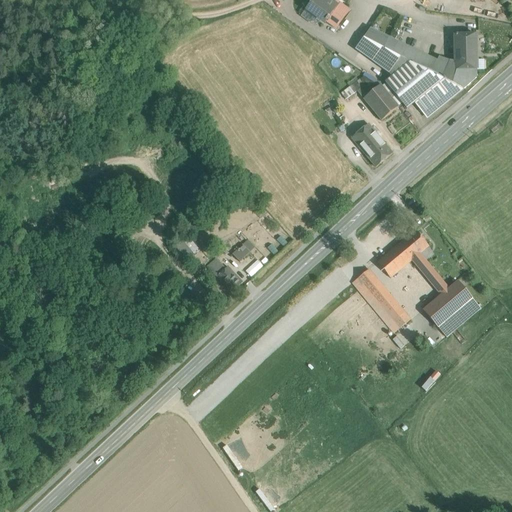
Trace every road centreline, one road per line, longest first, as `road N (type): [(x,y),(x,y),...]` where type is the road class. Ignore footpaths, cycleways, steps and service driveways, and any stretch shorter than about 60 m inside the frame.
road 1 (secondary): [(511,80),(40,511)]
road 2 (track): [(254,511),(166,394)]
road 3 (track): [(261,0),(208,12),(122,0)]
